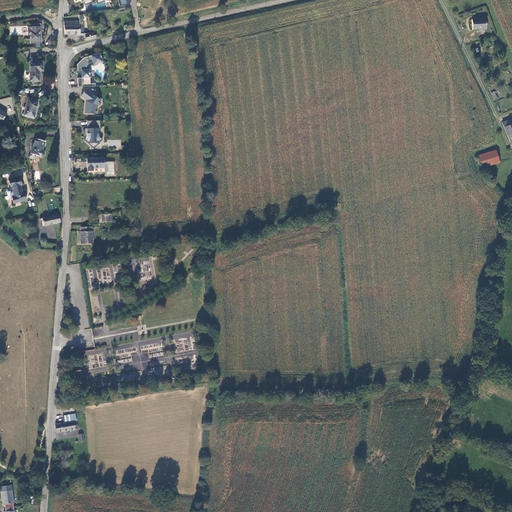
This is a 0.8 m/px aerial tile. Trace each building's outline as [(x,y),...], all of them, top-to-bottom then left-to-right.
[(483,18),(470,18),(470,28),(483,28),(483,18)] [(78,19),(64,19),(64,32),(74,33),(82,33),(82,32),(83,20),(78,19)] [(27,26),(28,33),(30,32),(31,42),(43,41),(42,33),(40,33),(40,29),(41,29),(41,22),(33,22),(34,25),(27,26)] [(83,34),(84,39),(94,37),(92,30),(86,32),(83,34)] [(104,60),(101,51),(85,57),(78,63),(79,67),(83,67),(83,70),(83,77),(79,77),(79,86),(92,85),(91,68),(88,68),(88,65),(90,62),(94,61),(95,63),(104,60)] [(43,60),(29,60),(28,79),(37,79),(38,69),(43,69),(43,60)] [(88,102),(87,112),(97,113),(99,112),(99,104),(102,104),(103,101),(103,99),(90,89),(87,90),(83,94),(90,99),(89,101),(89,102),(88,102)] [(34,117),(37,99),(27,98),(24,115),(34,117)] [(511,141),(511,118),(503,122),(511,142),(511,141)] [(87,139),(96,148),(105,138),(101,135),(101,127),(102,127),(102,119),(89,119),(90,127),(88,127),(88,135),(90,134),(90,136),(87,139)] [(35,156),(39,156),(40,157),(41,156),(42,156),(43,155),(43,154),(43,152),(43,151),(42,151),(41,150),(43,141),(34,139),(29,159),(33,160),(35,159),(35,156)] [(479,155),(482,168),(500,163),(496,148),(479,155)] [(103,167),(103,156),(86,157),(86,171),(93,171),(93,167),(103,167)] [(20,177),(8,180),(10,187),(11,186),(12,192),(11,192),(10,193),(13,204),(26,200),(23,193),(22,193),(20,185),(22,185),(20,177)] [(101,220),(111,219),(110,211),(101,212),(101,220)] [(37,218),(39,226),(41,226),(57,223),(60,222),(59,213),(37,218)] [(92,241),(92,226),(80,226),(80,241),(92,241)] [(55,424),(56,432),(77,429),(77,425),(74,425),(74,422),(76,421),(75,413),(66,415),(67,422),(64,423),(55,424)] [(13,503),(12,490),(10,490),(10,486),(2,487),(2,491),(1,491),(3,504),(5,504),(5,511),(4,511),(3,511),(14,511),(15,510),(14,510),(13,503)]
